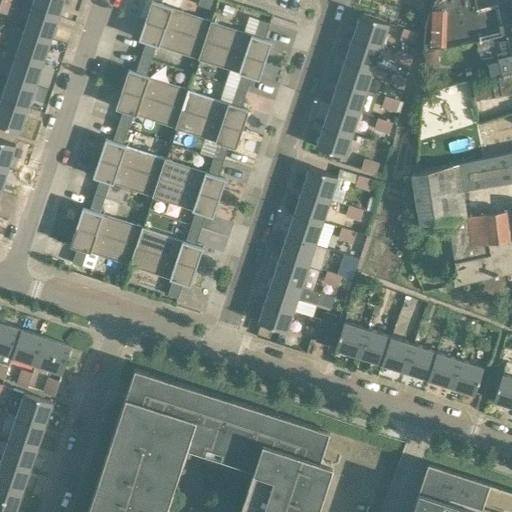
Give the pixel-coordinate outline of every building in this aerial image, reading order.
[(14,1),(11,0),(1,0),(0,5),(0,11),(10,15),(14,1)] [(34,0),(32,8),(58,17),(64,0),(34,0)] [(202,39),(209,20),(149,0),(142,19),(202,39)] [(213,11),(217,1),(214,0),(199,0),(198,6),(213,11)] [(497,35),(511,32),(511,0),(508,0),(508,2),(476,9),(473,0),(432,0),(425,17),(422,52),(497,35)] [(225,4),(221,15),(231,18),(235,8),(225,4)] [(24,31),(51,40),(58,17),(32,8),(24,31)] [(360,15),(353,38),(381,47),(389,24),(360,15)] [(205,40),(145,20),(139,40),(146,42),(141,57),(151,61),(156,45),(199,59),(205,40)] [(205,40),(265,61),(272,41),(264,39),(269,24),(259,20),(254,36),(212,21),(205,40)] [(415,44),(418,33),(404,28),(400,39),(415,44)] [(17,54),(43,63),(51,40),(24,31),(17,54)] [(511,68),(511,32),(497,35),(505,66),(511,65),(511,68)] [(381,47),(353,38),(346,59),(374,69),(381,47)] [(252,77),(259,80),(265,61),(205,40),(199,59),(242,74),(239,90),(247,92),(252,77)] [(409,67),(413,56),(398,51),(394,62),(409,67)] [(425,67),(437,67),(437,52),(425,52),(425,67)] [(9,77),(36,86),(43,63),(17,54),(9,77)] [(128,70),(122,89),(182,109),(188,90),(145,76),(151,61),(141,57),(135,73),(128,70)] [(374,69),(346,59),(338,81),(367,91),(374,69)] [(511,73),(477,82),(481,99),(511,92),(511,73)] [(404,89),(408,78),(393,74),(389,85),(404,89)] [(1,100),(28,109),(36,86),(9,77),(1,100)] [(367,91),(338,81),(331,103),(359,112),(367,91)] [(49,108),(53,84),(39,82),(35,105),(49,108)] [(175,128),(182,109),(122,89),(116,109),(123,111),(118,126),(127,129),(132,114),(175,128)] [(182,109),(242,129),(248,110),(241,108),(246,93),(239,90),(236,89),(231,105),(188,90),(182,109)] [(396,112),(400,101),(386,96),(382,107),(396,112)] [(28,109),(1,100),(0,104),(0,126),(20,133),(28,109)] [(359,112),(331,103),(324,125),(352,134),(359,112)] [(242,129),(182,109),(175,128),(218,143),(213,158),(223,161),(228,146),(235,148),(242,129)] [(390,134),(393,123),(378,118),(375,129),(390,134)] [(352,134),(324,125),(316,148),(345,157),(352,134)] [(105,139),(99,158),(159,178),(165,159),(122,145),(127,129),(118,126),(112,141),(105,139)] [(0,167),(8,170),(15,146),(0,141),(0,167)] [(454,285),(472,281),(484,278),(505,274),(511,272),(511,209),(468,216),(463,190),(511,182),(511,152),(411,174),(419,225),(449,220),(458,273),(452,274),(454,285)] [(159,178),(99,158),(93,177),(100,180),(95,195),(104,198),(109,183),(152,197),(159,178)] [(159,178),(219,198),(225,179),(218,176),(223,161),(213,158),(208,173),(165,159),(159,178)] [(376,175),(379,163),(364,158),(360,170),(376,175)] [(302,191),(330,200),(338,177),(309,168),(302,191)] [(371,191),(375,180),(359,175),(356,186),(371,191)] [(219,198),(159,178),(152,197),(195,211),(190,227),(200,230),(205,215),(212,217),(219,198)] [(330,200),(302,191),(295,213),(323,222),(330,200)] [(83,208),(76,227),(136,247),(142,227),(99,213),(104,198),(95,195),(90,210),(83,208)] [(361,220),(364,210),(349,205),(346,216),(361,220)] [(323,222),(295,213),(288,234),(316,244),(323,222)] [(130,266),(136,247),(76,227),(70,246),(77,248),(72,264),(82,267),(87,252),(130,266)] [(136,247),(196,267),(202,248),(195,245),(200,230),(190,227),(185,242),(142,227),(136,247)] [(353,243),(356,232),(342,227),(338,238),(353,243)] [(316,244),(288,234),(280,256),(309,266),(316,244)] [(196,267),(136,247),(130,266),(172,280),(167,295),(177,299),(182,283),(189,286),(196,267)] [(321,270),(309,266),(280,256),(273,278),(314,292),(321,270)] [(339,287),(342,275),(327,271),(324,282),(339,287)] [(335,299),(314,292),(273,278),(266,300),(294,309),(298,298),(331,309),(335,299)] [(294,309),(266,300),(258,323),(287,332),(294,309)] [(336,316),(325,312),(322,320),(334,324),(336,316)] [(335,348),(359,356),(369,327),(345,319),(335,348)] [(330,346),(336,326),(322,321),(316,342),(330,346)] [(0,378),(7,381),(14,358),(23,330),(0,322),(0,353),(1,353),(0,356),(0,378)] [(369,327),(359,356),(382,364),(392,335),(369,327)] [(37,366),(47,338),(23,330),(14,358),(37,366)] [(392,335),(382,364),(405,371),(414,343),(392,335)] [(71,346),(47,338),(37,366),(62,374),(71,346)] [(414,343),(405,371),(428,379),(437,350),(414,343)] [(437,350),(428,379),(450,386),(460,358),(437,350)] [(460,358),(450,386),(474,394),(484,366),(460,358)] [(316,511),(333,463),(321,459),(330,432),(135,368),(117,422),(87,511),(316,511)] [(28,388),(33,373),(22,370),(17,384),(28,388)] [(493,400),(511,406),(511,375),(503,372),(493,400)] [(49,379),(44,393),(54,397),(59,382),(49,379)] [(6,413),(17,417),(45,426),(53,402),(14,389),(6,413)] [(9,439),(37,449),(45,426),(17,417),(9,439)] [(1,462),(29,471),(37,449),(9,439),(1,462)] [(0,465),(0,486),(22,494),(29,471),(1,462),(0,465)] [(511,511),(511,492),(428,464),(412,511),(511,511)] [(15,511),(22,494),(0,486),(0,511),(15,511)]
